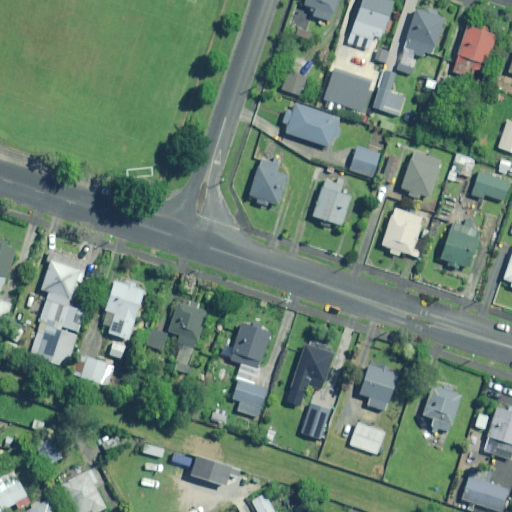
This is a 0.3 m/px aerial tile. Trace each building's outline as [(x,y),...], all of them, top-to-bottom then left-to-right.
[(337,0),(303,0),(302,5),(315,9),(313,17),(331,22),(337,0)] [(363,0),(349,43),(368,49),(373,35),(381,38),(393,2),(386,0),(363,0)] [(416,10),(396,71),(411,75),(417,56),(423,57),(425,52),(433,54),(444,19),(416,10)] [(495,34),(466,26),(452,72),(472,78),(474,71),(484,73),(495,34)] [(372,84),(334,72),(325,101),(362,113),(372,84)] [(404,97),(388,92),(383,107),(400,112),(404,97)] [(339,119),(289,103),(282,123),(287,125),(284,133),(330,148),(333,137),(338,139),(341,129),(336,127),(339,119)] [(495,118),(483,115),(481,124),(493,127),(495,118)] [(511,123),(507,121),(498,148),(511,152),(511,123)] [(379,154),(358,148),(351,171),(372,177),(379,154)] [(417,198),(418,195),(429,198),(441,159),(413,150),(401,190),(407,192),(406,195),(417,198)] [(475,160),(457,154),(448,179),(454,181),(457,173),(469,178),(475,160)] [(400,158),(390,155),(382,180),(392,183),(400,158)] [(256,200),(255,202),(267,207),(268,202),(276,205),(286,176),(276,172),(278,166),(261,160),(247,197),(256,200)] [(511,188),(511,177),(482,167),(472,195),(483,199),(484,195),(507,203),(511,188)] [(328,228),(330,222),(341,226),(351,197),(339,193),(341,187),(324,181),(312,216),(321,219),(319,225),(328,228)] [(390,248),(389,252),(398,256),(400,251),(419,258),(424,242),(416,239),(423,218),(394,209),(382,245),(390,248)] [(457,270),(459,265),(469,268),(482,232),(454,222),(442,259),(451,262),(449,267),(457,270)] [(17,251),(0,244),(0,292),(0,293),(17,251)] [(511,255),(503,280),(511,282),(511,287),(511,255)] [(68,307),(69,305),(71,298),(80,271),(51,261),(42,290),(49,292),(46,300),(53,302),(68,307)] [(144,291),(115,281),(101,325),(111,328),(109,334),(128,340),(144,291)] [(68,307),(53,302),(48,317),(44,315),(30,356),(65,367),(75,338),(62,333),(70,308),(68,307)] [(9,306),(0,303),(0,323),(3,324),(9,306)] [(207,313),(178,303),(168,331),(178,335),(176,341),(185,344),(176,370),(185,373),(207,313)] [(270,333),(243,324),(231,360),(240,364),(235,379),(254,385),(271,334),(270,333)] [(126,345),(113,342),(109,355),(122,359),(126,345)] [(332,354),(306,346),(288,403),(299,406),(304,391),(310,393),(312,387),(321,390),(332,354)] [(115,368),(83,356),(75,377),(107,388),(115,368)] [(398,375),(369,364),(359,393),(369,397),(366,404),(384,411),(398,375)] [(254,385),(235,379),(229,397),(232,398),(240,401),(237,411),(259,418),(268,389),(254,385)] [(463,395),(432,384),(421,415),(433,419),(431,426),(450,433),(463,395)] [(333,401),(322,396),(312,419),(323,424),(333,401)] [(511,454),(511,412),(498,407),(487,437),(489,438),(485,452),(510,461),(511,454)] [(226,416),(214,411),(211,419),(223,424),(226,416)] [(385,433),(357,423),(350,445),(377,455),(385,433)] [(63,458),(52,437),(35,446),(46,466),(63,458)] [(240,470),(231,467),(197,457),(191,477),(225,487),(228,477),(236,480),(240,470)] [(0,511),(2,511),(16,503),(18,509),(31,502),(14,470),(0,477),(0,511)] [(98,511),(106,508),(94,485),(97,483),(91,471),(65,484),(61,486),(74,511),(78,508),(80,511),(98,511)] [(502,511),(509,490),(468,477),(461,499),(499,511),(502,511)] [(274,511),(265,494),(252,501),(257,511),(274,511)] [(55,511),(48,498),(20,511),(55,511)]
